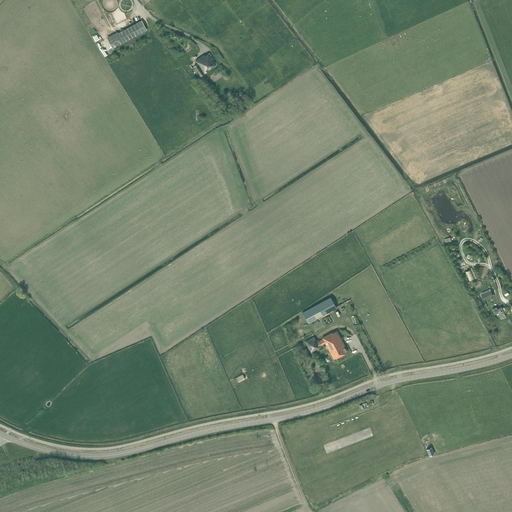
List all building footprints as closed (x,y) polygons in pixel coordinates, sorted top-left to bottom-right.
[(141,21),(108,38),(113,48),(146,30),(141,21)] [(124,21),(115,26),(118,31),(127,26),(124,21)] [(198,64),(194,66),(200,75),(216,65),(210,56),(211,55),(209,53),(205,56),(204,55),(196,61),(198,64)] [(490,291),(481,295),(484,300),(492,296),(490,291)] [(331,297),(303,312),(309,323),(336,307),(331,297)] [(497,307),(492,309),(495,314),(499,312),(501,318),(502,318),(503,318),(505,317),(505,316),(506,316),(502,307),(497,309),(497,307)] [(328,341),(329,342),(330,344),(331,343),(334,348),(339,345),(340,347),(344,344),(337,331),(332,333),(331,333),(322,338),(323,339),(317,342),(319,346),(325,343),(328,341)] [(317,342),(317,341),(316,341),(313,337),(305,342),(310,352),(320,347),(319,346),(317,342)] [(325,343),(333,359),(347,351),(344,344),(340,347),(339,345),(334,348),(331,343),(330,344),(329,342),(328,341),(325,343)] [(243,374),(236,378),(239,382),(245,378),(243,374)]
